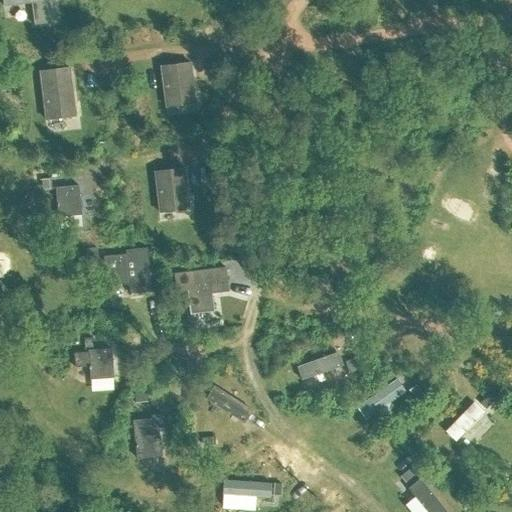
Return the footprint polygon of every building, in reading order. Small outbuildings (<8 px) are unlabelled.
[(0,0),(1,8),(30,4),(33,26),(54,23),(52,2),(66,0),(65,0),(0,0)] [(11,120),(40,115),(32,63),(3,68),(11,120)] [(189,63),(158,67),(163,108),(194,104),(189,63)] [(67,68),(36,72),(43,121),(74,116),(67,68)] [(187,211),(183,170),(152,173),(156,214),(187,211)] [(41,191),(51,190),(50,178),(40,179),(41,191)] [(486,229),(511,229),(511,182),(486,182),(486,229)] [(78,185),(54,188),(58,217),(81,215),(78,185)] [(126,251),(126,254),(103,257),(106,286),(129,284),(131,295),(150,293),(145,249),(126,251)] [(224,269),(174,275),(176,292),(187,291),(190,314),(213,311),(211,293),(227,291),(224,269)] [(93,339),(84,340),(85,350),(87,350),(94,350),(93,339)] [(113,378),(110,348),(94,350),(87,350),(89,380),(113,378)] [(350,358),(342,361),(347,372),(354,369),(350,358)] [(414,383),(406,389),(413,398),(420,392),(414,383)] [(483,396),(477,402),(484,409),(490,402),(483,396)] [(160,455),(157,426),(163,425),(161,413),(149,415),(149,418),(132,420),(137,458),(160,455)] [(407,465),(396,473),(402,481),(413,474),(407,465)]
